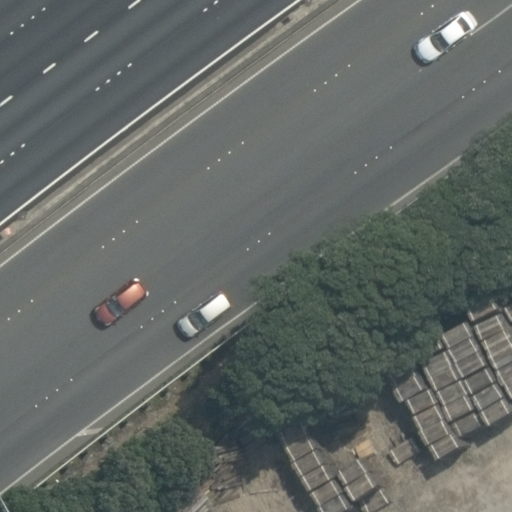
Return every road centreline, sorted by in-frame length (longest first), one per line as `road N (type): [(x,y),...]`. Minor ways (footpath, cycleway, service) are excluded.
road 1 (motorway): [(447,0),(0,327)]
road 2 (motorway): [(0,161),(217,0)]
